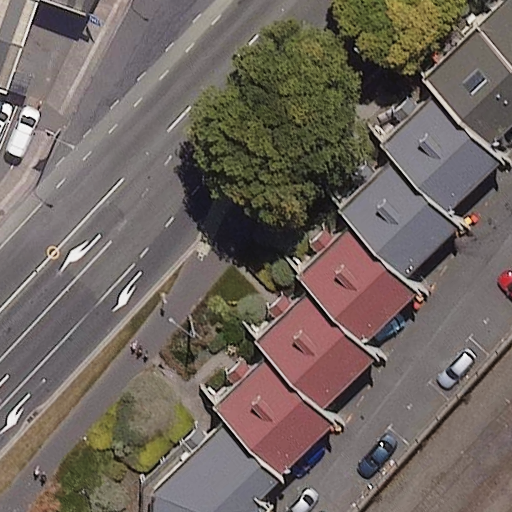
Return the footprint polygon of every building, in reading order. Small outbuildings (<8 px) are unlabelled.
[(52,0),(0,0),(0,77),(21,85),(52,0)] [(511,0),(482,0),(430,51),(506,128),(511,121),(511,0)] [(388,142),(441,196),(495,143),(431,76),(376,130),(388,142)] [(341,207),(396,262),(452,208),(441,196),(388,142),(331,197),(341,207)] [(396,262),(341,207),(287,259),(304,277),(356,328),(409,276),(397,263),(396,262)] [(264,340),(313,393),(368,340),(356,328),(304,277),(252,328),(264,340)] [(268,462),(326,406),(313,393),(264,340),(206,397),(213,405),(268,462)] [(268,462),(213,405),(142,474),(139,509),(142,511),(246,511),(252,507),(266,493),(252,478),(268,462)]
